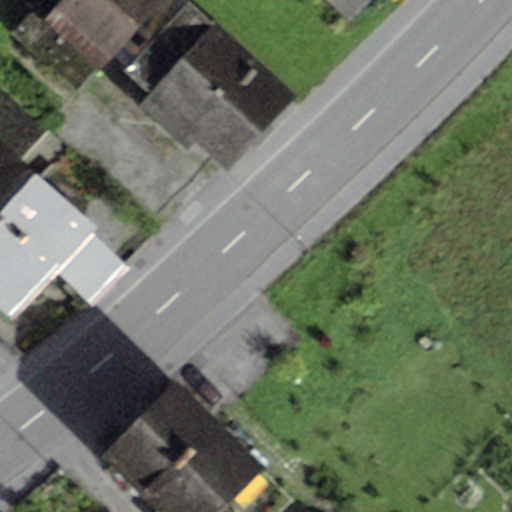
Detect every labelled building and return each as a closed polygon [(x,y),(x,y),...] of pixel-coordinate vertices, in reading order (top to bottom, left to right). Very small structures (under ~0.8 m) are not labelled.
[(15,34),(77,91),(113,52),(132,70),(133,71),(187,9),(188,8),(179,0),(29,0),(28,1),(38,9),(15,34)] [(333,0),(349,15),(364,0),(333,0)] [(227,167),(289,100),(187,9),(133,71),(132,70),(129,74),(153,100),(170,114),(196,138),(227,167)] [(0,216),(31,184),(13,167),(45,132),(0,90),(0,216)] [(186,149),(196,138),(170,114),(160,125),(186,149)] [(97,297),(120,273),(86,240),(89,236),(71,220),(58,208),(31,184),(0,216),(0,299),(14,312),(62,262),(97,297)] [(71,220),(80,210),(67,198),(58,208),(71,220)] [(107,460),(161,511),(278,511),(289,501),(176,390),(107,460)]
